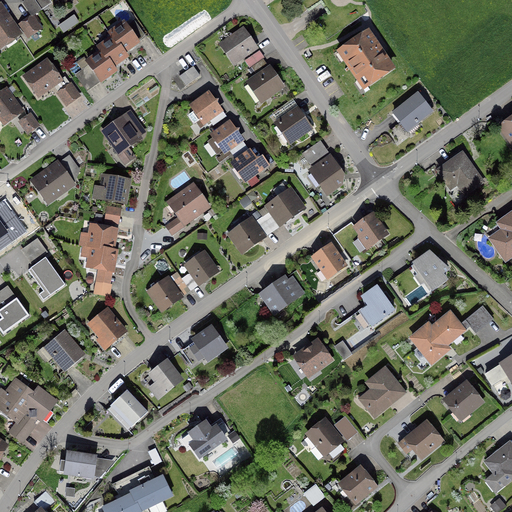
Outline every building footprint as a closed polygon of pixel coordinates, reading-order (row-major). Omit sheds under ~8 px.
[(0,44),(1,47),(19,35),(0,7),(0,44)] [(40,29),(31,17),(19,26),(27,38),(40,29)] [(109,35),(112,39),(122,53),(137,43),(124,24),(109,35)] [(235,62),(255,48),(243,31),(226,42),(229,48),(227,50),(235,62)] [(366,87),(390,70),(365,34),(341,51),(347,59),(345,60),(359,79),(360,78),(366,87)] [(98,49),(101,53),(111,67),(125,57),(122,53),(112,39),(98,49)] [(114,71),(111,67),(101,53),(86,63),(88,66),(99,82),(114,71)] [(248,68),(250,67),(262,59),(258,53),(244,62),(248,68)] [(254,73),(266,65),(262,59),(250,67),(254,73)] [(24,78),(37,97),(60,80),(46,62),(24,78)] [(87,91),(99,82),(88,66),(75,75),(87,91)] [(178,78),(185,87),(199,77),(192,68),(178,78)] [(281,87),(269,70),(249,83),(261,101),(281,87)] [(78,97),(69,85),(57,94),(66,106),(78,97)] [(0,120),(3,125),(21,112),(5,90),(0,93),(0,120)] [(417,95),(393,114),(401,124),(389,134),(394,141),(398,145),(410,136),(405,129),(414,122),(415,123),(416,122),(417,123),(431,112),(424,103),(428,100),(422,92),(418,96),(417,95)] [(207,95),(195,104),(191,107),(194,111),(189,115),(188,118),(192,123),(195,123),(200,119),(203,123),(219,112),(215,106),(217,101),(212,101),(207,95)] [(272,114),(276,119),(284,113),(280,108),(272,114)] [(309,128),(302,118),(297,111),(278,124),(289,142),(309,128)] [(138,126),(130,114),(123,119),(122,118),(103,131),(119,154),(117,155),(124,165),(133,158),(126,149),(138,140),(131,131),(138,126)] [(37,127),(29,115),(23,120),(31,131),(37,127)] [(511,116),(499,127),(509,142),(511,140),(511,116)] [(233,130),(228,125),(212,136),(224,152),(240,141),(236,135),(238,130),(233,130)] [(313,156),(323,148),(319,143),(305,152),(309,158),(313,156)] [(261,172),(268,167),(261,157),(258,159),(253,159),(249,153),(232,165),(244,181),(259,170),(261,172)] [(481,182),(461,155),(438,172),(447,185),(453,180),(464,195),(481,182)] [(340,184),(341,174),(331,159),(312,172),(327,193),(340,184)] [(72,184),(58,165),(32,184),(39,194),(46,189),(52,198),(72,184)] [(69,171),(72,175),(78,171),(75,166),(69,171)] [(107,201),(123,204),(127,181),(101,176),(98,189),(102,189),(104,192),(103,200),(107,201)] [(196,213),(207,206),(193,187),(192,188),(189,188),(185,190),(184,194),(168,205),(178,219),(166,228),(171,234),(184,225),(182,223),(189,219),(192,219),(196,217),(196,213)] [(269,208),(281,225),(301,211),(289,194),(269,208)] [(106,208),(105,215),(119,217),(120,210),(106,208)] [(511,256),(511,212),(497,224),(504,234),(493,242),(497,249),(497,252),(499,255),(502,255),(506,261),(511,256)] [(104,222),(117,225),(119,217),(105,215),(104,222)] [(385,235),(372,215),(354,228),(359,234),(358,238),(360,241),(364,241),(368,247),(385,235)] [(0,222),(0,237),(7,233),(12,240),(26,231),(16,217),(3,226),(0,222)] [(243,252),(261,239),(250,223),(232,236),(243,252)] [(88,247),(91,247),(111,251),(114,231),(91,227),(88,247)] [(344,267),(329,246),(312,258),(327,279),(344,267)] [(114,251),(111,251),(91,247),(88,267),(111,271),(114,251)] [(427,255),(414,264),(432,290),(445,281),(440,274),(446,270),(434,259),(431,262),(427,255)] [(190,272),(181,279),(182,281),(189,291),(215,273),(204,256),(187,268),(190,272)] [(66,285),(47,258),(30,270),(45,291),(40,294),(44,300),(66,285)] [(96,282),(108,284),(109,278),(97,276),(96,282)] [(291,289),(283,279),(260,295),(274,314),(302,294),(296,286),(291,289)] [(162,310),(179,298),(167,282),(150,294),(162,310)] [(108,293),(110,286),(95,283),(93,294),(100,296),(101,292),(108,293)] [(0,329),(5,336),(31,317),(9,287),(0,293),(0,329)] [(362,298),(368,307),(361,313),(371,326),(392,311),(376,288),(362,298)] [(444,346),(447,343),(462,331),(462,330),(468,326),(474,333),(491,319),(482,307),(458,326),(449,314),(431,329),(427,326),(411,339),(431,363),(447,350),(444,346)] [(107,346),(124,333),(105,311),(95,319),(98,323),(92,328),(107,346)] [(200,338),(194,342),(187,347),(189,350),(183,354),(193,369),(212,355),(216,356),(217,352),(224,347),(211,330),(205,334),(204,332),(198,336),(200,338)] [(65,372),(81,358),(70,345),(72,343),(62,332),(46,345),(54,356),(52,358),(65,372)] [(329,360),(317,343),(295,358),(307,375),(329,360)] [(511,356),(500,365),(511,384),(511,356)] [(180,380),(166,362),(150,375),(164,393),(180,380)] [(389,401),(401,391),(384,370),(367,384),(372,390),(367,394),(368,395),(367,406),(366,407),(374,416),(391,403),(389,401)] [(34,417),(40,421),(55,402),(37,388),(32,394),(25,389),(28,385),(21,380),(18,384),(15,382),(5,395),(0,390),(0,409),(17,422),(9,433),(21,442),(33,426),(21,417),(26,411),(28,412),(29,418),(34,417)] [(471,390),(466,384),(444,401),(459,420),(481,402),(475,395),(478,392),(474,387),(471,390)] [(147,413),(126,391),(111,405),(132,427),(147,413)] [(346,437),(352,432),(342,419),(336,424),(346,437)] [(229,433),(220,421),(209,429),(204,423),(181,440),(187,448),(190,446),(199,458),(224,440),(223,437),(229,433)] [(318,460),(340,442),(324,421),(307,434),(316,446),(311,451),(318,460)] [(426,423),(414,433),(406,440),(404,439),(397,445),(408,457),(414,452),(419,458),(432,448),(431,447),(440,439),(426,423)] [(511,441),(485,463),(494,474),(486,481),(495,491),(511,477),(511,473),(510,472),(511,470),(511,441)] [(59,471),(93,475),(95,455),(67,452),(66,460),(60,459),(59,471)] [(115,458),(95,455),(93,475),(101,475),(115,458)] [(141,490),(131,495),(139,511),(171,496),(162,478),(155,481),(149,468),(134,475),(141,490)] [(357,501),(375,486),(360,468),(339,485),(348,497),(342,501),(350,511),(359,504),(357,501)] [(139,511),(131,495),(141,490),(134,475),(119,482),(120,485),(113,488),(120,501),(102,509),(103,511),(139,511)] [(44,492),(33,503),(39,510),(36,511),(45,511),(55,504),(44,492)] [(498,500),(490,507),(494,511),(497,511),(504,507),(498,500)]
